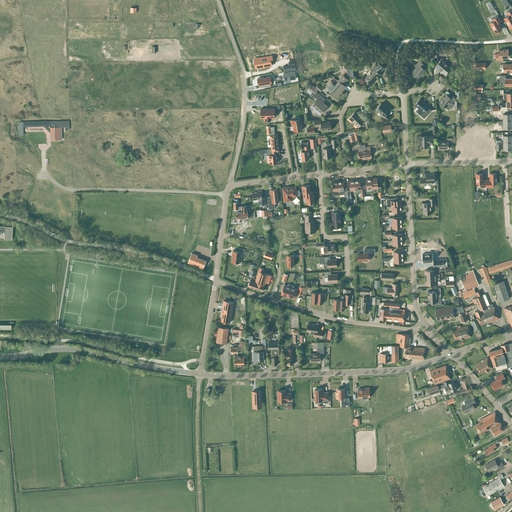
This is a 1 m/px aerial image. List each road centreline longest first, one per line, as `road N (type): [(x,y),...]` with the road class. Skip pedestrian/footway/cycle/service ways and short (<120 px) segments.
road 1 (tertiary): [(199,374),(376,371),(452,354)]
road 2 (residential): [(215,280),(341,321),(413,328),(422,320)]
road 3 (secondary): [(0,357),(87,350),(199,374)]
road 4 (residential): [(422,320),(414,303),(406,164)]
road 5 (residential): [(345,171),(344,105),(402,92)]
road 6 (track): [(402,42),(343,32),(286,0)]
road 7 (residential): [(347,277),(345,238),(322,235),(319,174)]
road 8 (track): [(200,511),(197,389)]
